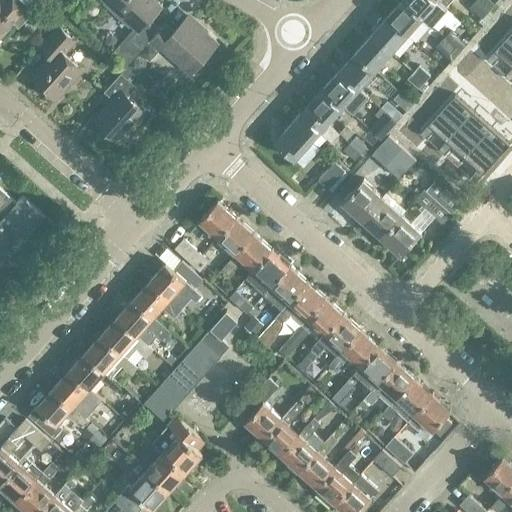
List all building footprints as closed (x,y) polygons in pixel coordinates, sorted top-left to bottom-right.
[(19,26),(32,11),(19,0),(6,0),(1,7),(0,6),(0,34),(13,21),(19,26)] [(142,49),(145,46),(160,29),(150,19),(162,6),(155,0),(103,0),(138,31),(131,39),(142,49)] [(422,17),(403,0),(400,0),(386,16),(406,34),(422,17)] [(446,6),(439,0),(403,0),(422,17),(431,24),(447,6),(446,6)] [(488,11),(489,10),(495,4),(491,0),(476,0),(476,1),(488,11)] [(488,11),(476,1),(471,6),(483,17),(488,11)] [(406,34),(386,16),(371,34),(391,52),(406,34)] [(165,23),(160,29),(145,46),(147,48),(131,66),(139,73),(155,55),(154,53),(158,49),(159,51),(162,47),(191,73),(218,44),(188,17),(175,32),(165,23)] [(55,100),(82,70),(63,53),(74,41),(59,28),(40,49),(50,57),(31,78),(55,100)] [(460,49),(461,50),(468,43),(452,28),(444,37),(456,47),(460,49)] [(511,31),(487,58),(493,64),(502,55),(511,64),(511,67),(505,75),(506,75),(511,68),(511,31)] [(391,52),(371,34),(355,52),(375,70),(391,52)] [(456,47),(444,37),(439,42),(440,42),(436,46),(447,56),(450,52),(455,56),(459,50),(456,47)] [(375,70),(355,52),(339,69),(359,87),(375,70)] [(432,74),(420,64),(412,72),(428,87),(430,85),(425,81),(432,74)] [(359,87),(339,69),(323,87),(343,105),(359,87)] [(428,87),(412,72),(407,78),(419,88),(420,87),(424,92),(428,87)] [(119,142),(146,113),(128,97),(137,87),(121,73),(103,92),(113,101),(95,120),(119,142)] [(343,105),(323,87),(307,105),(327,123),(343,105)] [(456,93),(421,132),(427,137),(435,128),(447,139),(439,148),(439,149),(474,110),(456,93)] [(358,108),(367,115),(379,101),(370,94),(358,108)] [(408,109),(413,104),(404,96),(399,101),(408,109)] [(393,117),(398,121),(404,114),(388,99),(381,107),(393,118),(393,117)] [(327,123),(307,105),(291,123),(311,141),(327,123)] [(474,110),(439,149),(440,149),(445,154),(453,145),(466,156),(492,126),(474,110)] [(332,141),(340,133),(329,122),(321,131),(332,141)] [(311,141),(291,123),(275,141),(295,159),(311,141)] [(492,126),(466,156),(478,167),(470,176),(476,181),(511,143),(492,126)] [(417,158),(390,134),(373,152),(400,177),(417,158)] [(361,153),(368,146),(356,135),(349,142),(361,153)] [(361,153),(349,142),(343,148),(355,159),(361,153)] [(319,178),(332,190),(348,173),(335,162),(319,178)] [(461,201),(436,178),(426,189),(424,188),(423,189),(450,214),(461,201)] [(343,203),(361,220),(382,196),(364,179),(343,203)] [(0,265),(42,218),(44,220),(45,218),(20,196),(15,202),(0,189),(0,265)] [(450,214),(423,189),(415,198),(443,222),(450,214)] [(382,196),(361,220),(381,237),(402,213),(406,209),(386,191),(382,196)] [(200,219),(191,230),(199,238),(208,227),(218,236),(236,216),(218,200),(200,219)] [(402,213),(381,237),(401,255),(422,232),(402,213)] [(254,232),(236,216),(218,236),(236,252),(254,232)] [(272,248),(254,232),(236,252),(254,268),(272,248)] [(185,238),(176,248),(194,264),(203,254),(185,238)] [(289,264),(272,248),(254,268),(272,284),(289,264)] [(229,274),(238,263),(231,257),(222,267),(229,274)] [(166,262),(149,281),(185,313),(186,312),(182,308),(170,297),(180,286),(196,300),(202,294),(195,287),(203,278),(182,260),(174,269),(166,262)] [(307,280),(289,264),(272,284),(258,299),(265,305),(278,290),(290,300),(307,280)] [(308,316),(325,296),(307,280),(290,300),(275,316),(282,322),(290,312),(302,323),(308,316)] [(185,313),(149,281),(133,299),(169,331),(170,329),(154,315),(162,306),(175,316),(176,315),(180,318),(185,313)] [(325,332),(343,312),(325,296),(308,316),(302,323),(279,348),(287,355),(315,323),(325,332)] [(169,331),(133,299),(117,316),(153,348),(154,347),(138,333),(147,323),(153,329),(154,328),(164,336),(169,331)] [(226,311),(210,328),(221,338),(237,320),(226,311)] [(338,354),(361,328),(343,312),(325,332),(320,337),(311,348),(318,354),(327,345),(338,354)] [(153,348),(117,316),(101,334),(137,366),(138,365),(129,356),(137,347),(147,355),(153,348)] [(210,328),(201,338),(220,355),(229,345),(221,338),(210,328)] [(379,344),(361,328),(338,354),(329,364),(336,370),(350,354),(361,364),(379,344)] [(137,366),(101,334),(85,352),(138,400),(139,399),(135,395),(118,379),(113,374),(123,363),(132,372),(137,366)] [(201,338),(194,347),(213,364),(220,355),(201,338)] [(379,380),(396,360),(379,344),(361,364),(339,388),(340,388),(346,394),(353,386),(354,386),(363,376),(368,370),(379,380)] [(194,347),(185,356),(204,374),(213,364),(194,347)] [(138,400),(85,352),(69,370),(89,388),(100,375),(116,390),(133,406),(138,400)] [(185,356),(177,366),(196,383),(204,374),(185,356)] [(414,376),(396,360),(379,380),(397,396),(414,376)] [(177,366),(169,375),(188,392),(196,383),(177,366)] [(89,388),(69,370),(53,388),(89,420),(90,419),(74,404),(89,388)] [(169,375),(161,384),(180,401),(188,392),(169,375)] [(281,416),(264,401),(279,385),(269,376),(248,399),(257,407),(245,420),(263,437),(281,416)] [(407,419),(432,392),(414,376),(397,396),(382,412),(389,418),(397,410),(407,419)] [(161,384),(153,392),(172,410),(180,401),(161,384)] [(372,402),(381,392),(374,386),(365,396),(372,402)] [(89,420),(53,388),(30,414),(54,436),(63,427),(58,423),(67,412),(80,424),(81,422),(84,426),(89,420)] [(153,392),(145,402),(164,419),(172,410),(153,392)] [(450,409),(432,392),(407,419),(415,426),(417,423),(424,429),(427,430),(430,430),(432,428),(433,429),(450,409)] [(281,453),(299,432),(289,423),(289,422),(303,406),(296,399),(292,404),(281,416),(263,437),(281,453)] [(175,415),(153,440),(148,435),(146,437),(185,472),(201,453),(194,447),(201,439),(175,415)] [(299,468),(317,448),(318,447),(325,440),(314,430),(321,422),(314,416),(299,432),(281,453),(299,468)] [(0,446),(0,482),(19,462),(9,453),(18,444),(26,435),(42,450),(51,440),(43,433),(26,417),(12,433),(1,446),(0,446)] [(317,484),(335,464),(324,455),(325,454),(339,438),(332,431),(332,432),(325,440),(318,447),(317,448),(299,468),(317,484)] [(385,446),(403,462),(412,453),(394,436),(385,446)] [(185,472),(146,437),(141,442),(151,451),(150,452),(156,457),(146,469),(169,489),(185,472)] [(360,471),(350,462),(357,454),(353,451),(350,448),(341,458),(335,464),(317,484),(335,500),(360,472),(360,471)] [(391,475),(400,466),(381,449),(373,459),(376,462),(391,475)] [(0,486),(16,501),(43,470),(26,454),(19,462),(0,482),(0,486)] [(484,475),(503,491),(511,481),(511,462),(503,454),(484,475)] [(52,460),(16,501),(28,511),(38,511),(55,494),(44,484),(59,466),(52,460)] [(146,469),(131,485),(124,479),(114,490),(118,494),(115,498),(129,511),(136,511),(146,502),(153,507),(169,489),(146,469)] [(348,511),(357,511),(378,488),(360,472),(335,500),(348,511)] [(55,494),(38,511),(70,511),(83,498),(72,488),(77,482),(70,476),(55,494)] [(511,499),(511,481),(503,491),(492,504),(499,511),(511,498),(511,499)] [(88,492),(83,498),(70,511),(90,511),(86,508),(95,499),(88,492)] [(468,493),(459,502),(469,511),(489,511),(486,509),(468,493)] [(129,511),(115,498),(102,511),(129,511)]
